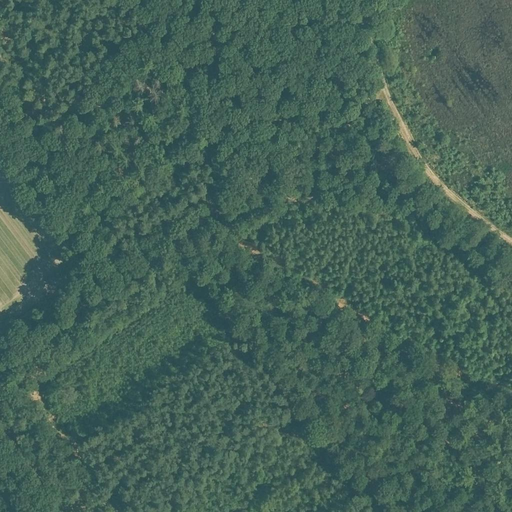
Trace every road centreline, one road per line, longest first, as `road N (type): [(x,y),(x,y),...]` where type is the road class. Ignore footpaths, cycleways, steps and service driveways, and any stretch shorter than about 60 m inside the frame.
road 1 (track): [(384,87),(123,274)]
road 2 (track): [(123,274),(0,107)]
road 3 (track): [(511,242),(424,169),(384,87)]
road 4 (track): [(0,372),(123,274)]
